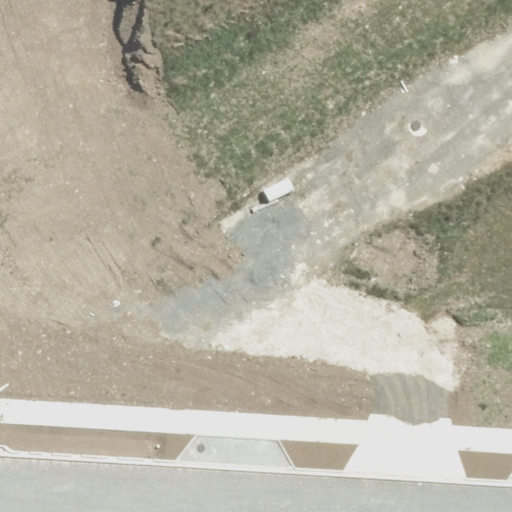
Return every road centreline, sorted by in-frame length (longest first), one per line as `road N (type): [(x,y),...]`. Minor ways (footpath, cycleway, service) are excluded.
road 1 (residential): [(95,386),(373,190)]
road 2 (residential): [(428,511),(419,311),(373,190)]
road 3 (residential): [(373,190),(511,95)]
